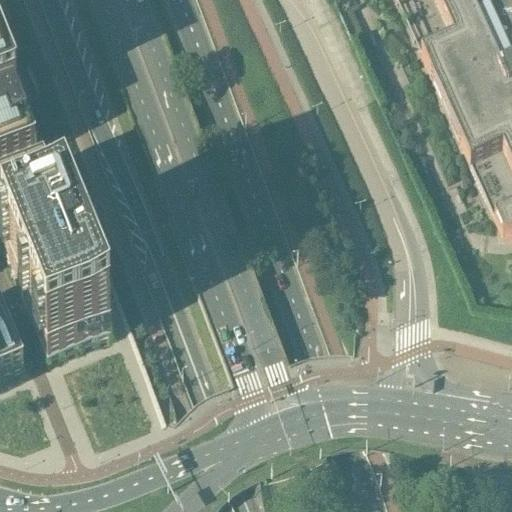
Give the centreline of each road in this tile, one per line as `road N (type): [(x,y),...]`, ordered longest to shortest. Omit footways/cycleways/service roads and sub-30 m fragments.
road 1 (trunk): [(50,0),(247,511)]
road 2 (trunk): [(368,511),(175,0)]
road 3 (primary): [(100,0),(253,403),(260,443)]
road 4 (primary): [(322,421),(278,382),(137,0)]
road 5 (secondary): [(260,443),(90,501),(0,505)]
road 6 (primary): [(511,433),(396,416),(322,421)]
